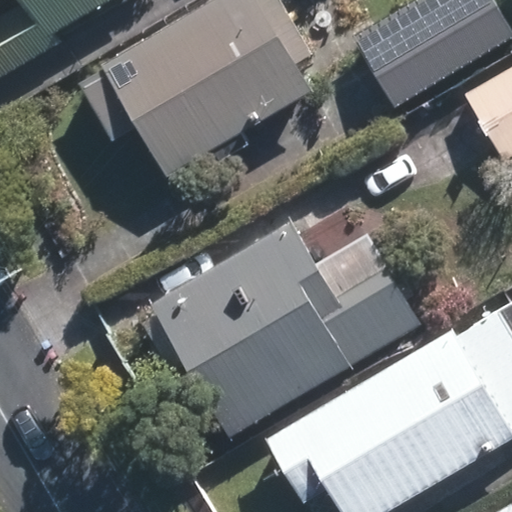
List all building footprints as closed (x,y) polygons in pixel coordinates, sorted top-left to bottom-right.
[(51,34),(110,0),(18,0),(22,5),(0,17),(0,77),(57,45),(51,34)] [(215,0),(104,63),(108,70),(82,84),(114,142),(141,128),(168,177),(314,95),(297,64),(314,55),(283,0),(215,0)] [(511,42),(511,28),(495,0),(415,0),(353,35),(394,108),(511,42)] [(511,156),(511,67),(465,95),(504,161),(511,156)] [(369,353),(368,353),(420,323),(388,269),(336,298),(293,223),(154,302),(229,433),(369,353)] [(270,441),(306,503),(327,490),(340,511),(387,511),(511,438),(511,304),(456,338),(453,332),(289,429),(290,430),(270,441)]
